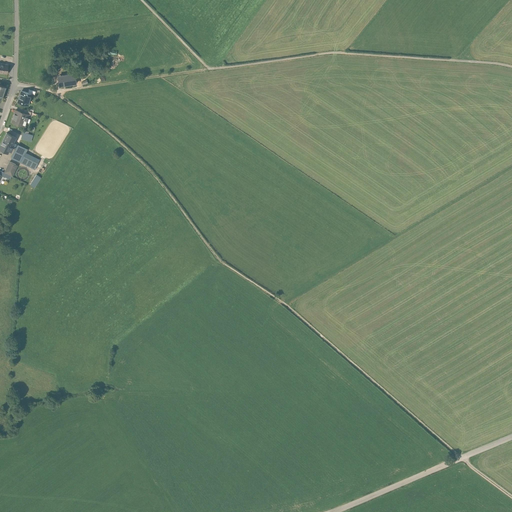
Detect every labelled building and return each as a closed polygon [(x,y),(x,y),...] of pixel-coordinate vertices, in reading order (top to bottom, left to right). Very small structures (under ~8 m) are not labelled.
[(8,64),(0,63),(0,72),(7,74),(8,64)] [(65,75),(66,79),(67,85),(76,84),(74,74),(65,75)] [(27,105),(31,94),(28,93),(21,91),(18,102),(27,105)] [(24,127),(29,115),(23,113),(15,111),(11,123),(24,127)] [(6,132),(3,139),(12,144),(15,137),(6,132)] [(23,132),(21,138),(31,142),(33,135),(28,134),(23,132)] [(11,146),(12,144),(3,139),(0,144),(0,148),(7,153),(9,150),(11,151),(13,147),(11,146)] [(11,157),(20,162),(26,152),(27,150),(18,145),(11,157)] [(40,160),(26,152),(20,162),(35,170),(40,160)] [(9,161),(4,172),(10,175),(12,176),(18,165),(9,161)] [(37,173),(30,184),(35,187),(42,176),(37,173)] [(34,188),(27,184),(20,196),(27,200),(34,188)]
